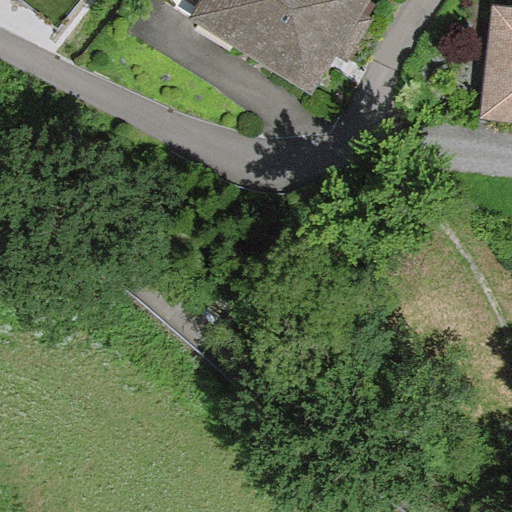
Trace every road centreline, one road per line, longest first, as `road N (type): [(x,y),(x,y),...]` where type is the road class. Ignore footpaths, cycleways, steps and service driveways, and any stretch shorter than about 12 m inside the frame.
road 1 (residential): [(467,511),(0,154)]
road 2 (residential): [(0,40),(193,134),(261,158),(314,157),(391,108),(458,0)]
